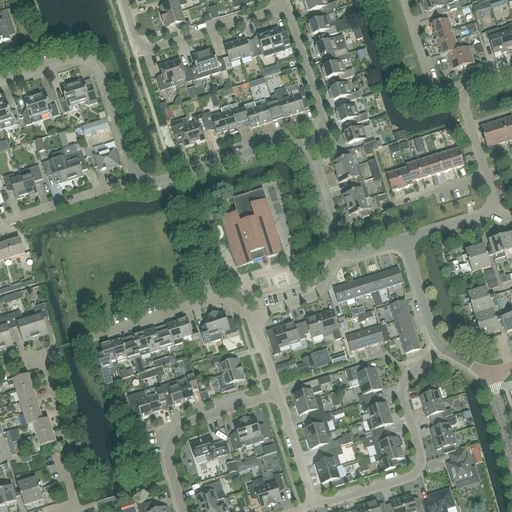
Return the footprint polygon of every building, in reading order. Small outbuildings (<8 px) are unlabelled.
[(162,18),(181,12),(180,7),(186,5),(184,0),(183,0),(182,0),(169,0),(171,4),(160,7),(162,13),(160,14),(162,18)] [(231,0),(234,9),(248,5),(246,0),(231,0)] [(326,13),(338,10),(335,3),(327,5),(325,0),(306,0),(306,1),(305,1),(304,2),(307,11),(308,12),(310,11),(310,12),(324,8),(326,13)] [(452,0),(430,0),(423,2),(424,3),(423,3),(422,5),(424,11),(425,12),(426,12),(427,13),(438,9),(440,16),(455,11),(461,9),(459,2),(453,4),(452,0)] [(456,19),(471,14),(469,7),(454,12),(456,19)] [(5,27),(12,25),(7,10),(0,12),(3,21),(0,21),(0,42),(9,40),(5,27)] [(185,23),(181,12),(162,18),(163,23),(165,23),(166,29),(177,25),(179,31),(191,27),(189,21),(185,23)] [(345,19),(329,25),(327,17),(309,23),(309,24),(308,24),(307,26),(310,34),(311,35),(313,34),(313,35),(327,31),(329,37),(349,30),(345,19)] [(434,36),(452,30),(448,20),(431,25),(434,36)] [(511,25),(498,30),(505,53),(508,52),(507,50),(511,48),(511,38),(511,37),(511,25)] [(273,50),(283,47),(285,51),(291,49),(286,35),(281,37),(278,29),(268,32),(273,50)] [(438,46),(455,40),(452,30),(434,36),(438,46)] [(485,35),(481,36),(485,46),(490,45),(494,54),(501,52),(502,54),(505,53),(498,30),(485,34),(485,35)] [(275,54),(273,50),(268,32),(257,36),(257,37),(253,42),(258,58),(263,56),(264,58),(275,54)] [(258,58),(253,42),(252,42),(253,43),(247,44),(246,39),(235,43),(241,60),(251,57),(252,59),(258,58)] [(336,58),(348,55),(345,48),(337,50),(334,39),(316,45),(316,46),(315,46),(314,48),(317,56),(318,57),(320,56),(320,57),(334,53),(336,58)] [(441,57),(448,55),(447,54),(458,51),(455,40),(438,46),(441,57)] [(230,63),(241,60),(235,43),(224,46),(228,58),(222,60),(226,72),(226,70),(232,68),(230,63)] [(458,51),(463,67),(474,64),(469,47),(458,51)] [(210,77),(226,72),(222,60),(217,61),(213,50),(202,53),(210,77)] [(447,54),(448,55),(453,71),(463,67),(458,51),(447,54)] [(194,82),(210,77),(202,53),(192,56),(195,68),(190,70),(194,82)] [(169,63),(175,82),(186,79),(187,83),(193,82),(189,69),(183,71),(180,60),(169,63)] [(343,80),(355,77),(352,69),(344,72),(341,61),(323,67),(323,68),(322,68),(321,70),(324,78),(325,79),(327,78),(327,79),(341,75),(343,80)] [(177,86),(175,82),(169,63),(159,67),(162,78),(157,80),(160,92),(171,89),(171,88),(177,86)] [(83,80),(72,84),(79,104),(84,102),(85,105),(88,107),(97,104),(91,86),(85,87),(84,83),(83,80)] [(350,102),(362,99),(359,91),(351,94),(348,83),(330,89),(330,90),(329,90),(328,91),(331,100),(332,100),(334,100),(334,101),(348,97),(350,102)] [(66,101),(60,103),(64,115),(70,113),(70,114),(80,111),(78,104),(79,104),(72,84),(61,87),(66,101)] [(288,98),(294,116),(305,112),(303,107),(309,105),(304,88),(288,94),(289,98),(288,98)] [(34,96),(41,116),(51,113),(53,118),(59,116),(55,105),(50,106),(45,92),(34,96)] [(294,116),(288,98),(287,93),(277,97),(277,99),(271,101),(276,117),(277,116),(276,115),(282,113),(283,119),(294,116)] [(42,121),(41,116),(34,96),(23,99),(28,113),(22,115),(26,127),(42,121)] [(255,106),(261,126),(272,123),(270,117),(276,115),(276,117),(271,101),(265,103),(265,100),(255,104),(256,106),(255,106)] [(0,102),(0,119),(2,124),(7,123),(9,128),(20,124),(16,113),(10,115),(6,101),(0,102)] [(251,129),(261,126),(255,106),(254,103),(244,107),(244,109),(239,111),(244,125),(249,124),(251,129)] [(244,125),(239,111),(238,109),(237,104),(221,110),(222,114),(227,132),(229,135),(237,133),(236,129),(238,128),(236,123),(242,121),(244,127),(244,125)] [(357,124),(369,120),(366,113),(358,116),(355,105),(337,111),(337,112),(336,112),(335,113),(338,122),(339,122),(341,122),(341,123),(355,119),(357,124)] [(210,113),(204,115),(209,131),(215,129),(217,135),(227,132),(222,114),(212,117),(210,113)] [(195,124),(189,125),(195,144),(206,141),(203,132),(209,131),(208,128),(204,116),(194,119),(195,124)] [(511,129),(511,117),(502,121),(505,131),(511,129)] [(181,121),(171,124),(175,138),(181,136),(185,148),(195,144),(189,125),(187,119),(181,121)] [(106,120),(83,127),(85,136),(91,134),(92,136),(96,135),(96,133),(108,129),(106,120)] [(505,131),(502,121),(491,124),(495,135),(505,131)] [(495,135),(491,124),(481,127),(484,138),(495,135)] [(343,134),(342,135),(345,144),(346,144),(348,144),(348,145),(362,140),(364,146),(376,142),(373,135),(369,126),(362,128),(362,127),(344,132),(344,133),(343,134)] [(75,136),(82,133),(80,127),(72,129),(75,136)] [(498,145),(508,142),(505,131),(495,135),(498,145)] [(487,148),(498,145),(495,135),(484,138),(487,148)] [(38,153),(45,151),(42,140),(35,142),(38,153)] [(6,142),(0,144),(0,151),(8,149),(6,142)] [(96,156),(91,157),(94,168),(98,167),(100,172),(118,166),(113,150),(116,149),(114,142),(94,149),(96,156)] [(410,151),(407,142),(400,145),(403,153),(410,151)] [(74,146),(63,150),(63,151),(73,180),(83,177),(82,172),(87,170),(82,152),(77,153),(74,146)] [(448,153),(453,170),(464,167),(458,149),(448,153)] [(335,173),(354,167),(359,166),(355,156),(354,150),(342,153),(343,159),(332,163),(335,173)] [(53,155),(49,162),(53,176),(56,186),(73,180),(63,151),(53,155)] [(453,170),(448,153),(437,156),(443,173),(453,170)] [(443,173),(437,156),(427,159),(432,177),(443,173)] [(432,177),(427,159),(417,162),(422,180),(432,177)] [(406,166),(407,168),(412,183),(422,180),(417,162),(406,166)] [(356,173),(354,167),(335,173),(338,184),(350,180),(352,186),(364,182),(362,176),(361,174),(358,172),(356,173)] [(21,178),(27,196),(30,195),(30,196),(38,194),(34,183),(40,181),(36,168),(25,171),(27,176),(21,178)] [(413,186),(412,183),(407,168),(397,172),(403,189),(413,186)] [(392,193),(403,189),(397,172),(386,175),(392,193)] [(23,197),(27,196),(21,178),(15,180),(13,175),(3,178),(7,191),(13,189),(16,200),(24,198),(23,197)] [(342,195),(345,206),(369,198),(364,182),(352,186),(354,192),(342,195)] [(232,199),(238,216),(222,221),(224,227),(223,227),(236,267),(283,252),(279,238),(278,238),(263,190),(232,199)] [(369,198),(364,200),(345,206),(349,217),(360,213),(362,219),(374,215),(369,198)] [(504,253),(511,250),(511,241),(509,234),(499,237),(504,253)] [(499,237),(489,240),(491,247),(494,256),(495,261),(505,257),(499,237)] [(8,243),(13,258),(20,256),(22,261),(26,260),(20,240),(8,243)] [(440,243),(442,250),(449,248),(447,241),(440,243)] [(13,258),(8,243),(0,245),(0,256),(1,262),(13,258)] [(487,256),(487,255),(484,245),(465,251),(469,262),(487,256)] [(491,268),(488,258),(487,256),(469,262),(472,273),(491,268)] [(382,274),(387,289),(403,284),(398,269),(382,274)] [(387,289),(382,274),(366,279),(371,294),(387,289)] [(371,294),(366,279),(350,284),(355,299),(371,294)] [(355,299),(350,284),(334,289),(338,304),(355,299)] [(490,299),(489,298),(486,288),(467,294),(471,305),(490,299)] [(489,298),(490,299),(490,300),(491,300),(493,299),(495,306),(498,306),(497,302),(495,296),(490,297),(489,298)] [(493,310),(490,300),(490,299),(471,305),(474,316),(493,310)] [(395,322),(410,318),(404,301),(390,306),(395,322)] [(30,320),(36,338),(48,335),(43,320),(49,318),(44,305),(34,308),(37,317),(30,320)] [(497,321),(493,310),(474,316),(478,327),(497,321)] [(9,316),(14,329),(19,327),(24,342),(36,338),(30,320),(23,322),(20,312),(9,316)] [(213,314),(219,334),(225,332),(227,336),(237,333),(233,321),(227,323),(224,312),(218,314),(218,312),(213,314)] [(327,313),(316,316),(322,335),(333,332),(335,341),(341,339),(334,316),(328,318),(327,313)] [(221,340),(219,334),(213,314),(208,315),(209,317),(203,319),(206,330),(200,332),(205,345),(215,342),(221,340)] [(507,334),(511,331),(511,314),(502,318),(507,334)] [(0,328),(0,347),(1,349),(13,346),(8,331),(14,329),(9,316),(0,318),(0,323),(1,328),(0,328)] [(311,339),(322,335),(316,316),(306,320),(306,322),(301,324),(304,336),(310,334),(311,339)] [(410,318),(395,322),(400,338),(415,334),(410,318)] [(176,322),(182,339),(192,336),(193,339),(199,337),(198,332),(192,334),(187,319),(176,322)] [(497,321),(478,327),(481,338),(500,332),(497,321)] [(183,343),(182,339),(176,322),(166,326),(168,333),(163,335),(167,349),(183,343)] [(283,327),(289,346),(300,342),(298,337),(304,336),(301,324),(295,326),(294,323),(283,327)] [(274,335),(269,337),(274,356),(281,354),(279,349),(289,346),(283,327),(273,330),(274,335)] [(379,327),(363,332),(367,347),(384,342),(379,327)] [(150,354),(167,349),(163,335),(157,337),(154,329),(144,333),(149,349),(150,354)] [(367,347),(363,332),(346,337),(351,352),(367,347)] [(139,353),(149,349),(144,333),(133,336),(136,344),(130,346),(134,360),(141,358),(139,353)] [(415,334),(400,338),(405,355),(420,350),(415,334)] [(118,365),(134,360),(130,346),(124,347),(121,340),(111,343),(116,360),(118,365)] [(114,361),(116,360),(111,343),(100,346),(102,353),(97,354),(102,372),(116,367),(114,361)] [(309,352),(304,354),(308,368),(314,366),(309,352)] [(222,376),(242,370),(241,365),(239,365),(237,359),(226,363),(224,357),(213,361),(214,367),(219,365),(222,376)] [(360,385),(378,379),(375,369),(363,373),(361,366),(344,371),(348,383),(350,389),(360,386),(360,385)] [(215,378),(220,394),(235,390),(233,384),(244,381),(242,375),(244,374),(242,370),(222,376),(215,378)] [(108,374),(103,376),(106,385),(111,383),(108,374)] [(17,392),(32,387),(28,375),(13,380),(17,392)] [(177,382),(184,403),(195,399),(192,392),(198,390),(194,376),(183,379),(183,380),(177,382)] [(382,390),(378,379),(360,385),(360,386),(363,396),(358,397),(360,404),(372,400),(370,394),(382,390)] [(296,406),(314,400),(313,395),(322,392),(318,380),(314,381),(302,385),(304,392),(292,395),(296,406)] [(173,406),(184,403),(177,382),(161,387),(165,400),(166,404),(172,402),(173,406)] [(423,407),(442,401),(439,391),(436,392),(435,385),(423,389),(425,395),(420,397),(423,407)] [(35,398),(32,387),(17,392),(20,403),(35,398)] [(161,387),(144,392),(152,415),(162,412),(161,409),(167,407),(166,404),(165,400),(161,387)] [(152,415),(144,392),(128,397),(134,417),(140,415),(141,419),(152,415)] [(39,410),(35,398),(20,403),(24,415),(39,410)] [(313,419),(324,416),(323,410),(323,407),(321,398),(314,400),(296,406),(299,416),(311,413),(313,419)] [(374,407),(372,400),(360,404),(364,416),(369,415),(370,420),(389,414),(386,403),(374,407)] [(431,423),(443,419),(441,414),(445,412),(442,401),(423,407),(426,418),(429,417),(431,423)] [(28,426),(33,424),(43,421),(39,410),(24,415),(28,426)] [(330,414),(324,416),(313,419),(315,426),(303,430),(306,440),(330,433),(327,423),(332,421),(330,414)] [(364,441),(383,435),(381,428),(393,424),(389,414),(370,420),(366,421),(369,432),(364,433),(366,439),(363,440),(364,441)] [(446,418),(443,419),(431,423),(433,429),(430,429),(433,440),(452,434),(450,427),(455,426),(456,424),(457,422),(455,418),(455,417),(446,420),(446,418)] [(249,418),(244,419),(252,446),(260,443),(259,442),(268,439),(264,427),(259,429),(255,418),(249,419),(249,418)] [(48,419),(43,421),(33,424),(37,436),(52,431),(48,419)] [(245,448),(252,446),(244,419),(239,421),(240,422),(234,424),(237,435),(232,437),(232,436),(230,437),(234,451),(242,449),(242,447),(245,446),(245,448)] [(56,443),(52,431),(37,436),(41,447),(56,443)] [(324,454),(340,448),(338,441),(333,443),(330,433),(306,440),(310,451),(321,447),(324,454)] [(456,445),(452,434),(433,440),(437,451),(442,449),(444,455),(455,451),(453,446),(456,445)] [(385,441),(383,435),(364,441),(366,448),(374,446),(377,455),(374,456),(400,448),(402,446),(402,444),(401,441),(400,440),(397,439),(397,438),(385,441)] [(213,446),(211,438),(191,445),(197,464),(199,465),(205,463),(206,461),(205,455),(211,453),(213,459),(228,454),(224,442),(213,446)] [(341,448),(340,448),(324,454),(326,460),(314,464),(317,474),(336,469),(341,467),(338,457),(343,455),(341,448)] [(404,459),(400,448),(374,456),(376,463),(379,462),(382,473),(394,469),(392,462),(404,459)] [(452,463),(448,465),(454,484),(455,484),(457,489),(479,483),(475,469),(471,470),(467,459),(466,459),(464,451),(450,456),(452,463)] [(246,463),(237,466),(239,473),(248,470),(246,463)] [(339,479),(336,469),(317,474),(321,485),(332,481),(334,488),(346,484),(344,477),(339,479)] [(265,486),(271,506),(276,505),(276,503),(282,501),(278,490),(284,489),(279,475),(274,477),(276,483),(265,486)] [(21,494),(21,497),(24,507),(43,501),(36,478),(17,484),(21,494)] [(271,506),(265,486),(263,480),(253,483),(253,485),(247,487),(251,499),(257,497),(260,508),(266,506),(267,508),(271,506)] [(199,507),(225,499),(223,493),(220,482),(204,487),(206,493),(196,497),(199,507)] [(16,499),(13,489),(12,486),(1,490),(6,505),(17,502),(16,499)] [(15,489),(13,489),(16,499),(21,497),(21,494),(17,495),(15,489)] [(447,511),(447,510),(454,508),(449,491),(429,497),(431,502),(423,504),(425,511),(447,511)] [(401,499),(404,511),(423,511),(419,499),(413,500),(411,495),(401,499)] [(227,505),(225,499),(199,507),(200,509),(198,509),(198,510),(198,511),(229,511),(227,505)] [(404,511),(401,499),(390,502),(391,505),(385,507),(386,511),(404,511)] [(386,511),(385,507),(384,504),(378,506),(377,501),(366,504),(368,511),(386,511)] [(167,511),(166,507),(154,511),(151,502),(138,507),(139,511),(167,511)] [(127,511),(135,510),(132,503),(121,507),(122,511),(127,511)]
